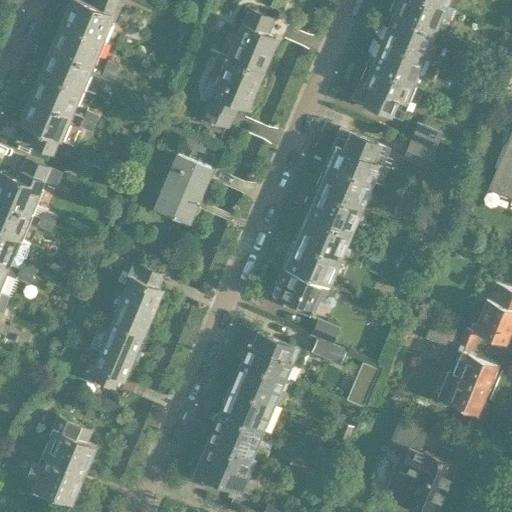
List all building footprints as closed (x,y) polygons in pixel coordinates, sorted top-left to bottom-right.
[(70,0),(68,6),(62,21),(106,40),(123,0),(128,0),(140,5),(142,0),(94,0),(93,4),(82,0),(70,0)] [(272,0),(271,4),(282,9),(285,0),(272,0)] [(446,4),(435,0),(393,0),(388,12),(392,14),(434,31),(446,4)] [(249,8),(239,32),(229,56),(262,70),(277,36),(268,32),(274,18),(249,8)] [(434,31),(392,14),(388,12),(378,37),(424,56),(434,31)] [(99,57),(106,40),(62,21),(51,45),(91,62),(94,55),(99,57)] [(417,73),(424,56),(378,37),(367,63),(371,64),(416,85),(423,88),(427,77),(417,73)] [(104,68),(91,62),(51,45),(41,70),(85,89),(92,74),(101,78),(102,75),(115,81),(118,74),(104,68)] [(262,70),(229,56),(220,52),(211,74),(219,78),(204,114),(228,125),(238,101),(247,105),(262,70)] [(121,68),(108,63),(106,62),(104,68),(118,74),(121,68)] [(402,118),(416,85),(371,64),(367,63),(352,98),(402,118)] [(41,70),(30,95),(70,112),(73,103),(78,106),(85,89),(41,70)] [(21,121),(26,123),(38,128),(32,142),(51,150),(57,137),(64,139),(71,123),(66,121),(70,112),(30,95),(19,122),(20,122),(21,121)] [(100,116),(87,110),(86,110),(82,117),(97,123),(100,116)] [(97,123),(82,117),(79,124),(94,130),(97,123)] [(420,119),(411,139),(434,148),(443,128),(420,119)] [(387,147),(351,131),(340,127),(326,161),(330,163),(370,180),(373,181),(387,147)] [(511,130),(511,131),(507,129),(502,142),(507,144),(489,188),(511,197),(511,130)] [(180,142),(204,153),(207,145),(184,134),(180,142)] [(434,148),(411,139),(404,156),(426,166),(434,148)] [(179,153),(159,200),(156,206),(189,220),(212,166),(179,153)] [(45,185),(40,183),(41,180),(56,185),(63,171),(27,156),(21,169),(23,170),(20,176),(1,168),(2,166),(1,165),(0,167),(0,198),(28,210),(33,213),(45,185)] [(370,180),(330,163),(326,161),(315,186),(360,205),(370,180)] [(349,231),(360,205),(315,186),(304,212),(349,231)] [(25,218),(28,210),(0,198),(0,229),(21,238),(28,220),(25,218)] [(58,213),(44,208),(41,216),(54,221),(58,213)] [(338,256),(349,231),(304,212),(293,237),(338,256)] [(54,221),(41,216),(38,222),(52,228),(54,221)] [(20,239),(21,238),(0,229),(0,259),(19,268),(22,261),(24,257),(26,258),(30,246),(28,246),(29,243),(20,239)] [(338,256),(293,237),(282,264),(287,266),(327,283),(338,256)] [(184,269),(188,259),(167,250),(163,260),(184,269)] [(35,266),(22,261),(19,268),(0,259),(0,287),(6,274),(15,278),(16,276),(29,281),(35,266)] [(131,275),(112,318),(142,331),(161,286),(158,285),(163,272),(141,263),(135,277),(131,275)] [(327,283),(287,266),(282,264),(275,280),(282,283),(277,295),(286,298),(283,304),(310,315),(316,300),(322,302),(329,284),(327,283)] [(486,296),(483,303),(476,322),(454,313),(447,330),(472,340),(476,330),(505,341),(511,323),(511,287),(494,280),(488,297),(486,296)] [(0,314),(1,315),(7,301),(10,294),(0,289),(0,314)] [(123,376),(136,346),(142,331),(112,318),(100,349),(90,346),(85,360),(90,362),(85,375),(115,388),(120,375),(123,376)] [(310,333),(316,336),(331,342),(338,327),(317,318),(310,333)] [(462,350),(455,367),(453,371),(458,373),(447,399),(476,411),(496,362),(467,350),(472,340),(447,330),(430,323),(425,335),(462,350)] [(303,349),(296,346),(258,330),(253,343),(249,342),(248,345),(247,344),(244,346),(241,352),(242,356),(243,357),(242,358),(284,376),(290,361),(297,363),(303,349)] [(337,344),(331,342),(316,336),(311,346),(310,351),(341,363),(346,349),(337,344)] [(242,358),(231,384),(273,401),(284,376),(242,358)] [(231,384),(220,411),(261,428),(273,401),(231,384)] [(214,425),(208,439),(249,457),(261,428),(220,411),(219,412),(218,411),(214,415),(212,419),(213,424),(214,425)] [(54,426),(42,454),(83,471),(94,443),(87,440),(93,426),(66,415),(60,429),(54,426)] [(344,419),(340,430),(351,434),(355,423),(344,419)] [(398,446),(398,453),(405,453),(410,454),(413,455),(415,455),(417,456),(404,490),(435,503),(437,499),(439,499),(443,490),(441,489),(443,484),(445,484),(449,474),(448,473),(452,461),(414,445),(415,434),(393,425),(387,441),(398,446)] [(351,434),(340,430),(334,443),(345,448),(351,434)] [(253,458),(249,457),(208,439),(195,470),(214,478),(211,484),(226,490),(229,484),(240,489),(253,458)] [(83,471),(42,454),(40,460),(35,458),(30,470),(41,475),(35,490),(51,497),(53,492),(71,499),(83,471)] [(320,477),(316,485),(327,490),(331,481),(320,477)] [(306,498),(300,511),(310,511),(314,502),(306,498)]
